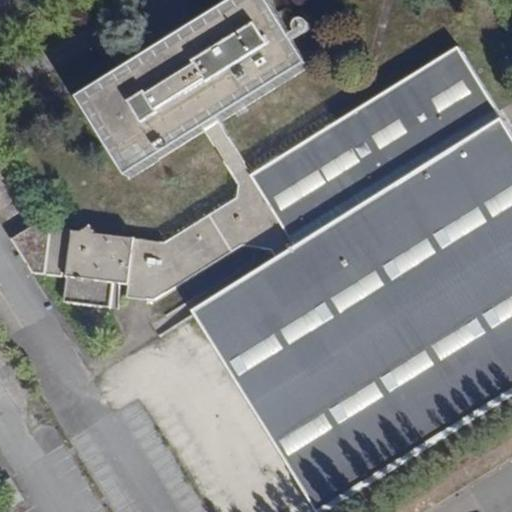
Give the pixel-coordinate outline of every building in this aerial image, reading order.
[(237,375),(511,202),(511,129),(508,123),(462,49),(256,176),(223,122),(312,67),(271,0),(244,0),(222,14),(217,27),(164,59),(154,55),(82,99),(89,110),(97,110),(122,152),(120,159),(132,179),(164,159),(165,148),(203,125),(208,133),(240,187),(241,197),(167,242),(99,234),(94,226),(85,232),(52,228),(47,219),(14,239),(36,275),(66,275),(67,269),(71,270),(66,303),(113,309),(117,284),(130,285),(130,291),(149,294),(148,300),(159,302),(246,249),(274,253),(281,259),(197,311),(237,375)] [(222,14),(154,55),(164,59),(217,27),(222,14)] [(122,152),(97,110),(89,110),(120,159),(122,152)] [(203,125),(165,148),(164,159),(208,133),(203,125)] [(511,202),(237,375),(321,511),(325,511),(511,396),(511,202)] [(149,294),(130,291),(129,298),(148,300),(149,294)] [(212,390),(224,383),(216,371),(204,378),(212,390)] [(224,383),(212,390),(215,396),(227,389),(224,383)] [(24,499),(11,478),(0,485),(0,489),(11,507),(24,499)]
